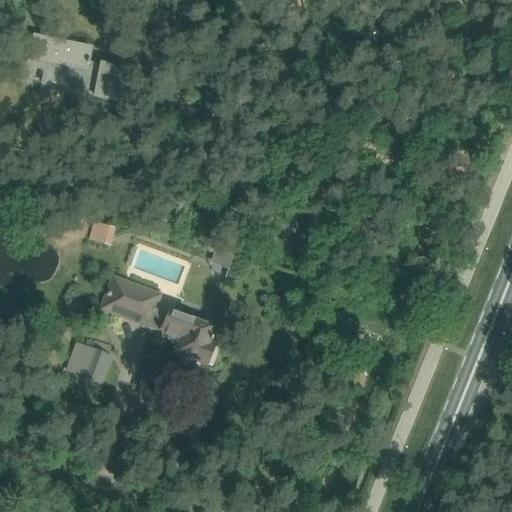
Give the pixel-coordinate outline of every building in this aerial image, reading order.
[(34,36),(29,56),(40,58),(40,60),(56,63),(57,61),(64,63),(63,65),(71,66),(66,86),(106,94),(105,100),(124,104),(132,71),(101,64),(100,66),(89,64),(90,61),(88,60),(91,48),(34,36)] [(100,239),(99,244),(110,247),(113,237),(115,233),(115,232),(104,228),(102,233),(100,239)] [(101,310),(126,319),(180,339),(175,354),(182,356),(174,377),(193,384),(201,363),(207,365),(213,367),(219,349),(214,347),(210,345),(215,333),(199,327),(200,324),(157,308),(162,296),(112,278),(101,310)] [(356,333),(351,347),(362,351),(366,337),(356,333)] [(77,345),(67,371),(80,377),(101,384),(111,358),(90,350),(77,345)] [(76,406),(71,424),(100,432),(105,415),(76,406)]
